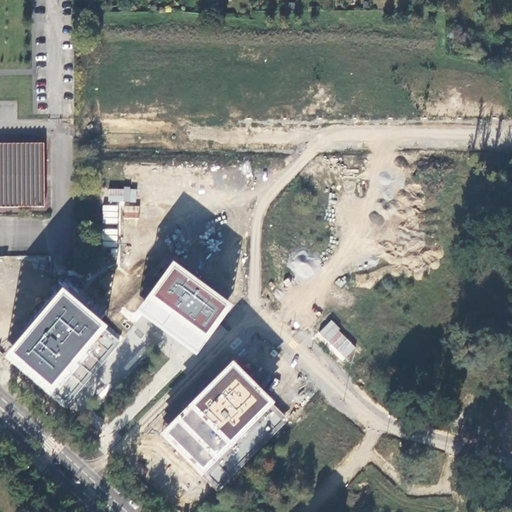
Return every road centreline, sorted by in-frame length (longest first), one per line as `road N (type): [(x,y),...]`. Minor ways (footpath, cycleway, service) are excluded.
road 1 (residential): [(82,477),(255,310),(382,422),(511,458)]
road 2 (secondary): [(0,419),(101,511)]
